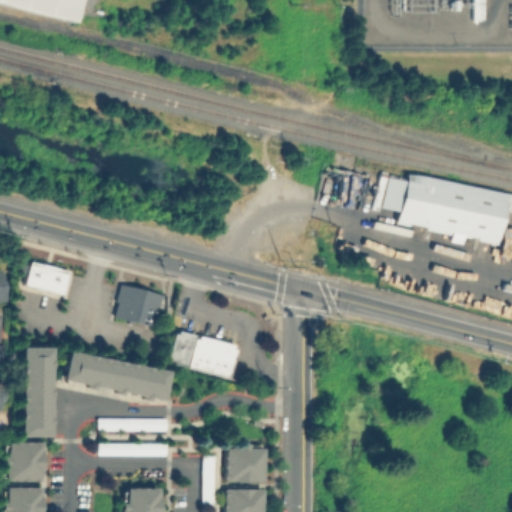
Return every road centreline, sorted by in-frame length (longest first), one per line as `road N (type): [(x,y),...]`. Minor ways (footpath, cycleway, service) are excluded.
road 1 (tertiary): [(302,511),(306,290)]
road 2 (secondary): [(306,290),(511,343)]
road 3 (secondary): [(16,217),(216,267)]
